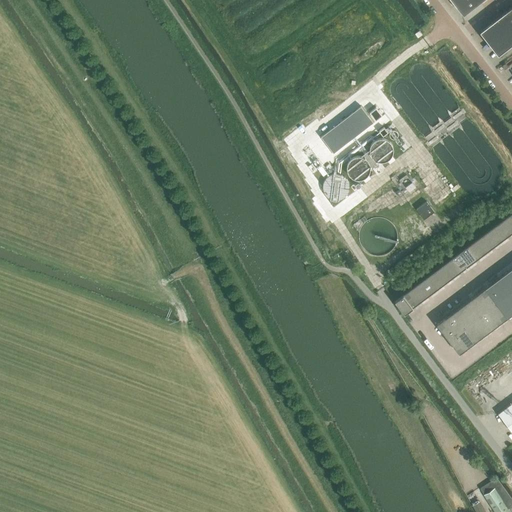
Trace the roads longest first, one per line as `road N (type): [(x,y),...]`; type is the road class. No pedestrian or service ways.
road 1 (track): [(332,511),(198,270)]
road 2 (unclassified): [(511,470),(392,309),(351,274)]
